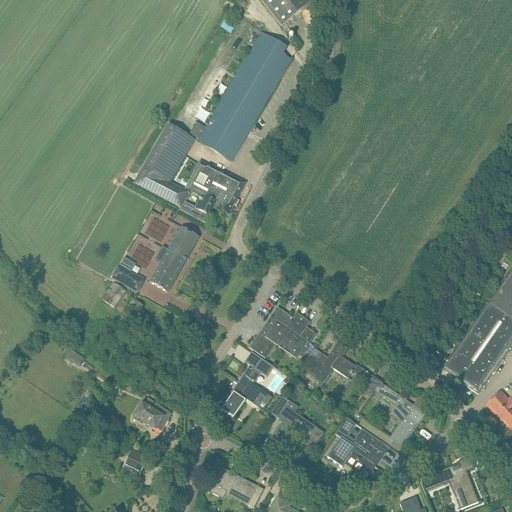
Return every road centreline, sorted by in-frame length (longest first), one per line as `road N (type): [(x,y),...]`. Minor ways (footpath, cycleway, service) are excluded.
road 1 (residential): [(197,440),(338,506),(367,498),(463,424)]
road 2 (unclassified): [(231,243),(320,78),(330,0)]
road 3 (residential): [(463,424),(271,269)]
road 4 (residential): [(197,440),(209,367),(271,269)]
